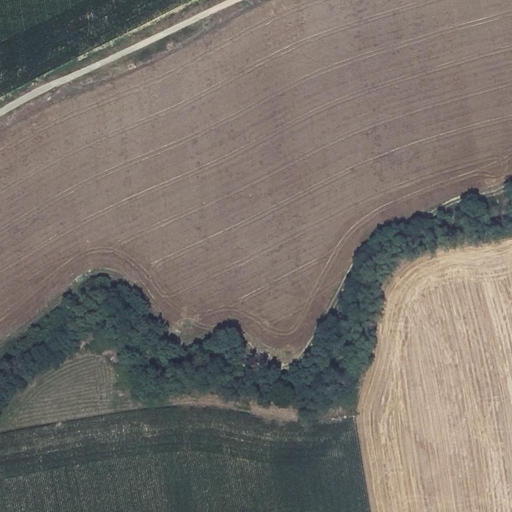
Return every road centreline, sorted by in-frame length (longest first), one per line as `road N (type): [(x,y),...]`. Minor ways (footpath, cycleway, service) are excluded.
road 1 (track): [(234,0),(0,111)]
road 2 (track): [(0,415),(91,341),(111,344),(136,404)]
